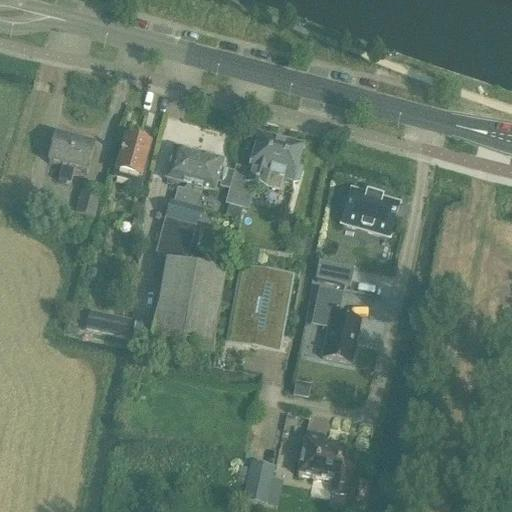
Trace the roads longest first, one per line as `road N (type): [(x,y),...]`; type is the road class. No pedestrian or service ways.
road 1 (secondary): [(201,60),(511,141)]
road 2 (secondary): [(201,60),(66,22),(0,16)]
